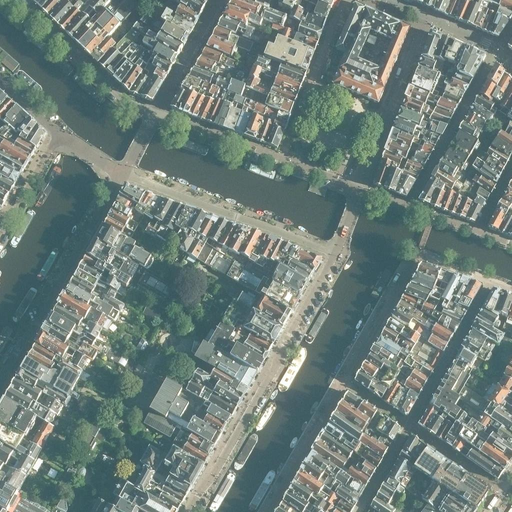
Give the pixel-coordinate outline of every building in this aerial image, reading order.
[(0,0),(0,14),(17,30),(24,22),(0,0)] [(51,0),(34,0),(33,2),(42,11),(51,0)] [(51,0),(42,11),(49,18),(65,0),(51,0)] [(58,27),(74,10),(70,6),(74,2),(78,5),(82,0),(68,0),(51,19),(58,27)] [(66,34),(97,0),(82,0),(78,5),(74,10),(58,27),(66,34)] [(133,26),(126,20),(131,14),(125,9),(131,3),(128,0),(113,0),(111,3),(107,0),(97,0),(66,34),(99,64),(121,40),(118,37),(121,33),(124,36),(133,26)] [(205,7),(194,0),(183,0),(183,1),(181,0),(170,0),(182,6),(200,16),(205,7)] [(257,16),(258,12),(266,15),(263,21),(274,25),(281,28),(285,17),(263,8),(263,9),(240,0),(233,0),(229,8),(257,19),(258,16),(257,16)] [(240,0),(263,9),(263,8),(266,3),(258,0),(240,0)] [(292,12),(297,0),(285,0),(282,8),(292,12)] [(300,22),(304,12),(309,0),(297,0),(292,12),(289,18),(300,22)] [(315,16),(319,5),(321,0),(309,0),(304,12),(315,16)] [(330,9),(333,0),(321,0),(319,5),(330,9)] [(438,0),(425,0),(423,6),(434,11),(438,0)] [(445,15),(451,0),(438,0),(434,11),(445,15)] [(455,20),(463,0),(451,0),(445,15),(455,20)] [(464,23),(472,4),(474,0),(463,0),(455,20),(464,23)] [(472,27),(483,1),(480,0),(476,0),(475,5),(472,4),(464,23),(472,27)] [(511,0),(505,0),(505,1),(502,0),(501,0),(498,8),(500,9),(511,13),(511,0)] [(481,31),(489,13),(492,5),(488,3),(483,1),(472,27),(481,31)] [(383,90),(388,79),(391,72),(394,64),(395,64),(395,63),(396,59),(397,59),(397,58),(403,44),(409,28),(408,28),(401,25),(402,25),(400,24),(365,9),(364,8),(357,5),(355,4),(335,50),(345,54),(338,71),(339,71),(383,90)] [(156,18),(164,10),(161,8),(155,5),(147,13),(156,18)] [(326,20),(330,9),(319,5),(315,16),(326,20)] [(194,27),(200,16),(182,6),(176,16),(194,27)] [(489,34),(497,17),(500,9),(498,8),(497,7),(493,15),(489,13),(481,31),(489,34)] [(257,19),(229,8),(223,18),(246,27),(248,21),(260,26),(262,20),(257,19)] [(509,22),(511,16),(511,13),(500,9),(497,17),(509,22)] [(194,27),(176,16),(166,11),(160,21),(189,37),(194,27)] [(326,20),(315,16),(304,12),(300,22),(322,31),(326,20)] [(160,21),(156,18),(147,13),(141,20),(140,22),(183,47),(189,37),(160,21)] [(498,38),(509,22),(497,17),(489,34),(498,38)] [(243,34),(246,27),(223,18),(218,28),(245,39),(247,35),(243,34)] [(300,22),(289,18),(288,18),(284,29),(291,32),(292,27),(299,30),(298,34),(318,42),(318,41),(322,31),(300,22)] [(183,48),(160,35),(158,39),(150,34),(152,31),(139,23),(132,31),(140,36),(147,40),(177,57),(183,48)] [(314,53),(318,42),(298,34),(291,32),(284,29),(281,28),(274,25),(272,30),(281,33),(283,33),(280,40),(288,43),(291,37),(295,38),(293,44),(314,53)] [(28,28),(27,29),(26,30),(26,32),(26,33),(28,35),(29,37),(47,53),(52,48),(34,31),(32,30),(31,29),(30,28),(28,28)] [(234,47),(238,38),(217,30),(212,38),(234,47)] [(107,73),(121,57),(117,54),(126,44),(130,47),(132,45),(140,36),(132,31),(100,66),(107,73)] [(433,62),(442,38),(431,33),(427,43),(425,42),(422,49),(425,49),(422,58),(433,62)] [(221,56),(222,54),(230,57),(234,47),(212,38),(206,48),(201,57),(201,58),(216,64),(218,65),(236,70),(239,63),(226,58),(221,56)] [(454,68),(463,48),(462,47),(452,43),(442,38),(433,62),(443,66),(443,64),(454,68)] [(306,74),(314,53),(293,44),(288,43),(280,40),(278,39),(274,49),(269,47),(264,58),(271,61),(282,65),(306,74)] [(177,57),(147,40),(143,45),(155,52),(153,56),(154,57),(172,67),(178,57),(177,57)] [(128,62),(125,60),(130,54),(133,56),(139,49),(132,45),(130,47),(121,57),(107,73),(114,79),(128,62)] [(480,67),(484,59),(484,58),(484,57),(483,57),(463,48),(454,68),(453,72),(472,80),(480,67)] [(67,77),(74,69),(53,49),(46,56),(67,77)] [(135,69),(131,66),(137,59),(140,61),(146,53),(139,49),(133,56),(128,62),(114,79),(122,86),(135,69)] [(0,61),(9,70),(15,64),(0,50),(0,61)] [(135,69),(122,86),(129,93),(141,76),(145,71),(148,66),(154,57),(153,56),(146,53),(140,61),(135,69)] [(302,85),(306,75),(306,74),(282,65),(280,72),(269,68),(271,61),(264,58),(257,56),(253,66),(302,85)] [(172,67),(154,57),(148,66),(157,70),(167,76),(172,67)] [(213,68),(216,64),(201,58),(195,67),(210,73),(216,75),(218,70),(213,68)] [(443,66),(433,62),(422,58),(418,67),(439,75),(443,66)] [(141,98),(152,78),(157,70),(148,66),(145,71),(150,74),(146,79),(141,76),(129,93),(141,98)] [(298,95),(302,85),(253,66),(249,77),(258,80),(261,73),(277,79),(274,86),(298,95)] [(497,88),(504,75),(496,66),(489,79),(487,78),(485,82),(487,82),(497,88)] [(447,78),(439,75),(418,67),(414,78),(433,85),(436,78),(438,79),(437,81),(443,83),(441,88),(442,88),(443,85),(447,78)] [(218,79),(215,77),(194,69),(189,78),(205,84),(213,87),(215,88),(219,79),(218,79)] [(163,83),(167,76),(157,70),(152,78),(163,83)] [(17,74),(17,77),(37,94),(39,95),(42,91),(42,88),(22,71),(19,71),(17,74)] [(384,90),(383,90),(339,71),(333,85),(376,104),(378,104),(380,100),(380,99),(382,95),(384,90)] [(72,78),(95,99),(98,101),(100,103),(101,103),(104,103),(105,103),(105,101),(105,99),(105,98),(103,96),(101,93),(77,72),(72,78)] [(469,87),(472,80),(453,72),(450,79),(454,81),(468,87),(469,87)] [(501,104),(511,83),(511,82),(504,75),(497,88),(487,82),(480,96),(492,102),(493,100),(501,104)] [(245,88),(254,91),(270,97),(294,106),(298,95),(274,86),(258,80),(249,77),(247,83),(245,88)] [(152,102),(163,83),(152,78),(141,98),(152,102)] [(201,92),(205,84),(189,78),(185,85),(193,89),(201,92)] [(220,102),(216,101),(206,122),(215,125),(228,93),(227,93),(231,83),(219,78),(219,79),(215,88),(221,90),(223,91),(220,102)] [(430,93),(433,85),(414,78),(410,88),(435,98),(437,93),(433,91),(432,93),(430,93)] [(454,81),(450,79),(447,78),(443,85),(464,93),(465,94),(468,87),(454,81)] [(233,106),(226,104),(228,98),(235,101),(236,96),(241,98),(245,88),(247,83),(243,82),(241,86),(231,82),(231,83),(227,93),(228,93),(215,125),(224,129),(233,106)] [(509,111),(511,105),(511,83),(501,104),(499,106),(497,112),(504,116),(505,117),(509,112),(509,111)] [(198,119),(206,101),(202,99),(205,93),(209,95),(213,87),(205,84),(201,92),(189,116),(198,119)] [(189,97),(193,89),(185,85),(181,93),(189,97)] [(461,100),(464,93),(443,85),(442,88),(441,88),(437,99),(457,107),(458,107),(461,100)] [(206,122),(216,101),(221,90),(215,88),(213,87),(209,95),(206,101),(198,119),(206,122)] [(255,141),(268,108),(266,108),(266,107),(264,106),(263,102),(251,98),(254,91),(245,88),(241,98),(247,100),(258,104),(254,113),(252,119),(245,137),(255,141)] [(435,98),(410,88),(406,99),(424,106),(427,102),(433,104),(434,103),(435,98)] [(189,116),(201,92),(193,89),(189,97),(181,113),(189,116)] [(179,115),(181,113),(189,97),(181,93),(176,101),(174,100),(168,110),(179,115)] [(319,107),(323,96),(317,94),(313,105),(319,107)] [(45,98),(45,99),(45,100),(45,101),(46,103),(46,104),(47,105),(67,124),(68,124),(70,125),(72,124),(73,123),(74,122),(75,120),(75,119),(75,118),(74,116),(54,97),(53,97),(52,96),(51,95),(49,95),(48,95),(47,95),(46,95),(45,95),(45,96),(45,98)] [(234,133),(242,114),(235,111),(237,107),(244,109),(247,100),(241,98),(236,96),(235,101),(233,106),(224,129),(234,133)] [(499,106),(492,102),(480,96),(474,104),(490,113),(489,114),(494,117),(494,116),(497,112),(499,106)] [(290,117),(294,106),(270,97),(266,107),(266,108),(268,108),(279,113),(290,117)] [(457,107),(437,99),(435,98),(434,103),(438,104),(436,107),(453,114),(457,107)] [(424,118),(426,115),(427,112),(429,108),(424,106),(406,99),(401,110),(424,118)] [(0,119),(3,122),(16,107),(8,100),(0,108),(0,119)] [(252,119),(246,117),(248,111),(254,113),(258,104),(247,100),(244,109),(242,114),(234,133),(245,137),(252,119)] [(0,137),(1,138),(23,113),(16,107),(3,122),(7,126),(3,131),(0,128),(0,137)] [(453,114),(436,107),(435,110),(429,108),(427,112),(450,120),(453,114)] [(505,123),(501,120),(494,116),(494,117),(489,114),(487,113),(486,114),(473,107),(468,115),(485,125),(488,127),(489,125),(493,128),(511,140),(511,129),(509,127),(509,126),(505,123)] [(273,128),(276,120),(279,113),(268,108),(255,141),(266,145),(273,128)] [(429,120),(424,118),(401,110),(397,121),(422,130),(428,132),(431,125),(427,124),(429,120)] [(450,120),(427,112),(426,115),(431,117),(429,120),(446,127),(450,120)] [(504,116),(497,112),(494,116),(501,120),(504,116)] [(19,132),(30,120),(23,113),(1,138),(9,142),(13,139),(8,135),(13,130),(17,134),(19,132)] [(287,125),(290,117),(279,113),(276,120),(287,125)] [(485,125),(468,115),(463,125),(476,132),(480,134),(485,125)] [(25,142),(37,126),(30,120),(19,132),(22,134),(20,139),(25,142)] [(284,132),(287,125),(276,120),(273,128),(284,132)] [(441,137),(446,127),(429,120),(427,124),(431,125),(428,132),(441,137)] [(418,141),(422,130),(397,121),(393,131),(418,141)] [(476,132),(463,125),(459,132),(476,142),(478,137),(475,135),(476,132)] [(36,148),(44,136),(46,133),(37,126),(25,142),(36,148)] [(283,141),(286,133),(284,132),(273,128),(266,145),(277,149),(279,145),(281,145),(282,143),(280,142),(281,140),(283,141)] [(511,140),(493,128),(485,144),(490,147),(509,159),(511,154),(511,140)] [(435,147),(440,137),(441,137),(428,132),(422,130),(418,141),(420,142),(435,147)] [(418,141),(393,131),(389,142),(410,150),(411,147),(417,149),(420,142),(418,141)] [(163,136),(164,138),(165,139),(167,141),(171,142),(203,154),(207,145),(174,133),(170,132),(168,132),(166,132),(164,133),(163,134),(163,136)] [(459,171),(475,143),(476,142),(459,132),(459,133),(443,160),(459,171)] [(25,142),(20,139),(15,136),(13,139),(9,142),(8,144),(31,157),(36,148),(25,142)] [(31,157),(8,144),(9,142),(1,138),(0,137),(0,143),(4,145),(0,151),(26,166),(31,157)] [(416,152),(410,150),(389,142),(385,152),(407,161),(409,162),(411,158),(414,159),(416,152)] [(429,157),(435,147),(420,142),(417,149),(416,152),(429,157)] [(509,159),(490,147),(488,150),(483,148),(481,152),(505,168),(509,159)] [(0,151),(0,164),(20,176),(26,166),(0,151)] [(241,168),(243,162),(214,152),(212,157),(241,168)] [(407,161),(385,152),(382,160),(393,165),(404,169),(407,161)] [(423,167),(429,157),(416,152),(414,159),(411,158),(409,162),(423,167)] [(505,168),(481,152),(477,160),(500,176),(505,168)] [(55,160),(33,200),(34,201),(34,202),(35,203),(36,204),(37,204),(38,205),(39,205),(40,204),(41,204),(42,204),(64,163),(64,162),(64,161),(64,160),(64,159),(63,159),(63,158),(62,158),(61,157),(60,157),(59,157),(58,157),(57,158),(56,159),(56,160),(55,160)] [(384,189),(393,165),(382,160),(375,179),(373,185),(384,189)] [(466,176),(459,171),(443,160),(437,169),(437,170),(461,186),(466,176)] [(500,176),(477,160),(472,168),(496,184),(500,176)] [(419,174),(423,168),(423,167),(409,162),(407,161),(404,169),(419,174)] [(279,182),(282,175),(248,163),(246,170),(279,182)] [(0,179),(14,187),(20,176),(0,164),(0,179)] [(395,193),(401,176),(415,182),(419,174),(404,169),(393,165),(384,189),(395,193)] [(461,186),(437,170),(432,179),(445,187),(449,189),(456,193),(463,198),(465,194),(471,184),(466,181),(462,187),(461,186)] [(406,198),(412,186),(415,182),(401,176),(395,193),(406,198)] [(495,186),(494,186),(482,177),(479,180),(476,178),(473,182),(490,194),(495,186)] [(430,207),(437,192),(441,193),(445,187),(432,179),(430,178),(426,185),(428,186),(427,188),(425,187),(417,202),(430,207)] [(14,187),(0,179),(0,190),(9,196),(14,187)] [(489,196),(479,189),(471,184),(465,194),(470,197),(474,199),(475,198),(485,203),(489,196)] [(138,207),(146,194),(128,187),(127,187),(126,187),(125,188),(120,197),(138,207)] [(440,211),(449,189),(445,187),(441,193),(437,192),(430,207),(440,211)] [(448,214),(456,193),(449,189),(440,211),(448,214)] [(0,211),(9,196),(0,190),(0,211)] [(511,207),(511,206),(511,194),(507,192),(502,201),(511,207)] [(456,217),(463,198),(456,193),(448,214),(456,217)] [(134,219),(138,213),(144,217),(155,198),(146,194),(138,207),(136,210),(132,218),(129,216),(131,212),(116,204),(112,211),(137,226),(139,227),(141,223),(134,219)] [(465,220),(472,204),(468,202),(470,197),(465,194),(463,198),(456,217),(465,220)] [(69,220),(69,222),(69,223),(69,224),(69,225),(70,226),(71,226),(72,226),(73,226),(74,226),(76,224),(77,222),(91,199),(84,195),(70,218),(69,220)] [(138,207),(120,197),(116,204),(131,212),(133,208),(136,210),(138,207)] [(153,222),(164,202),(155,198),(144,217),(141,223),(139,227),(147,232),(150,226),(147,224),(149,220),(153,222)] [(480,213),(482,210),(485,203),(475,198),(474,199),(472,204),(465,220),(474,223),(478,217),(480,218),(482,214),(480,213)] [(506,217),(511,207),(502,201),(496,212),(506,217)] [(157,237),(175,206),(164,202),(153,222),(150,226),(147,232),(148,232),(146,235),(148,236),(149,235),(156,239),(155,242),(160,244),(162,240),(157,237)] [(173,234),(186,210),(175,206),(157,237),(162,240),(160,244),(158,247),(165,251),(169,244),(167,243),(173,234)] [(511,229),(511,206),(511,207),(506,217),(506,218),(498,232),(508,236),(511,229)] [(20,244),(20,243),(37,213),(38,212),(38,211),(37,211),(37,210),(33,208),(32,208),(32,209),(31,209),(31,210),(14,239),(14,240),(14,241),(14,242),(15,243),(16,244),(17,244),(18,244),(19,244),(20,244)] [(181,241),(197,214),(186,210),(173,234),(178,237),(177,239),(181,241)] [(137,226),(112,211),(108,219),(133,233),(137,226)] [(506,218),(506,217),(496,212),(487,228),(498,232),(506,218)] [(187,254),(207,217),(197,214),(181,241),(177,248),(185,253),(183,256),(185,258),(187,254)] [(208,240),(219,221),(207,217),(187,254),(197,260),(206,245),(208,240)] [(133,233),(108,219),(104,226),(129,240),(133,233)] [(218,246),(220,243),(230,225),(219,221),(208,240),(214,243),(218,246)] [(230,248),(240,229),(230,225),(220,243),(230,248)] [(152,259),(133,248),(135,244),(129,240),(104,226),(96,241),(146,270),(150,268),(153,264),(152,259)] [(256,265),(270,239),(262,237),(251,233),(240,229),(230,248),(226,256),(225,257),(251,271),(255,264),(256,265)] [(262,269),(277,242),(278,239),(276,239),(275,241),(270,239),(256,265),(255,265),(262,269)] [(130,281),(135,272),(142,276),(137,285),(171,305),(176,297),(180,289),(146,270),(96,241),(87,256),(83,263),(102,275),(104,272),(109,274),(107,277),(119,284),(123,277),(130,281)] [(275,262),(280,253),(284,244),(277,242),(262,269),(269,273),(275,262)] [(222,248),(218,246),(214,243),(211,248),(219,252),(222,248)] [(287,257),(292,248),(284,244),(280,253),(287,257)] [(272,282),(251,271),(225,257),(226,256),(219,252),(211,248),(206,245),(197,260),(204,264),(206,265),(210,258),(228,268),(224,275),(246,287),(291,313),(300,299),(299,298),(272,282)] [(295,261),(300,251),(292,248),(287,257),(295,261)] [(52,250),(36,279),(36,280),(37,280),(37,281),(37,282),(38,282),(39,282),(40,283),(41,283),(42,282),(59,253),(59,252),(58,251),(58,250),(57,250),(56,249),(55,249),(54,249),(53,249),(53,250),(52,250)] [(275,262),(281,267),(308,283),(315,271),(317,273),(325,259),(310,253),(310,255),(300,251),(295,261),(287,257),(280,253),(275,262)] [(196,279),(204,264),(197,260),(188,275),(195,279),(196,279)] [(436,283),(440,272),(436,270),(437,268),(421,262),(420,264),(422,265),(416,275),(436,283)] [(105,281),(101,278),(102,275),(83,263),(79,271),(119,294),(120,292),(117,291),(120,285),(119,284),(107,277),(105,281)] [(308,283),(281,267),(276,275),(304,291),(307,286),(306,286),(308,283)] [(371,294),(377,298),(392,272),(386,269),(371,294)] [(119,294),(79,271),(75,278),(94,290),(96,286),(100,289),(98,292),(112,300),(114,296),(121,299),(123,297),(119,294)] [(447,287),(453,276),(441,272),(440,272),(436,283),(438,283),(442,285),(447,287)] [(182,300),(195,279),(188,275),(180,289),(176,297),(182,300)] [(304,291),(276,275),(272,282),(299,298),(304,291)] [(438,283),(436,283),(416,275),(411,285),(410,286),(442,297),(447,287),(442,285),(438,291),(434,289),(438,283)] [(444,310),(461,280),(453,276),(447,287),(442,297),(436,307),(442,309),(444,310)] [(98,292),(94,290),(75,278),(70,286),(119,314),(123,307),(112,300),(98,292)] [(453,313),(457,306),(461,298),(470,283),(461,280),(444,310),(453,313)] [(472,302),(481,286),(470,283),(461,298),(472,302)] [(119,314),(70,286),(65,295),(111,321),(116,324),(118,321),(116,320),(118,316),(120,318),(122,316),(119,314)] [(442,297),(410,286),(404,296),(425,303),(428,298),(431,299),(428,305),(436,307),(442,297)] [(291,313),(246,287),(237,303),(282,329),(291,313)] [(28,292),(27,294),(15,315),(21,319),(33,298),(34,296),(35,294),(35,293),(35,292),(34,291),(34,290),(33,290),(32,290),(31,290),(30,291),(28,292)] [(496,315),(503,294),(494,291),(483,310),(497,319),(498,317),(495,316),(496,315)] [(111,321),(65,295),(63,293),(63,294),(61,297),(63,298),(59,306),(84,321),(87,315),(90,316),(87,322),(88,323),(101,330),(105,332),(111,321)] [(507,319),(511,303),(511,297),(503,294),(496,315),(507,319)] [(436,307),(428,305),(425,303),(404,296),(402,295),(400,298),(402,299),(401,301),(413,308),(416,309),(417,306),(422,308),(421,312),(431,317),(434,312),(436,307)] [(468,310),(472,302),(461,298),(457,306),(468,310)] [(282,329),(237,303),(234,301),(221,324),(234,331),(238,326),(246,331),(252,334),(272,346),(282,329)] [(454,335),(429,320),(400,303),(396,311),(412,321),(410,324),(412,326),(409,331),(407,330),(406,331),(390,320),(386,328),(415,346),(420,337),(424,329),(448,344),(454,335)] [(511,334),(511,303),(507,319),(502,330),(511,334)] [(81,326),(84,321),(59,306),(55,312),(53,311),(51,314),(95,340),(100,343),(103,345),(105,341),(97,337),(101,330),(88,323),(85,329),(81,326)] [(464,317),(468,310),(457,306),(453,313),(464,317)] [(464,317),(453,313),(444,310),(442,309),(436,307),(434,312),(441,316),(459,326),(464,317)] [(321,312),(319,314),(304,341),(311,345),(326,318),(327,316),(328,313),(328,312),(328,311),(327,310),(327,309),(326,309),(325,309),(324,309),(323,309),(322,310),(321,312)] [(498,320),(497,319),(483,310),(478,318),(493,327),(494,327),(498,329),(500,324),(497,323),(498,320)] [(412,321),(396,311),(391,318),(403,326),(408,328),(410,324),(412,321)] [(459,326),(441,316),(434,312),(431,317),(429,320),(454,335),(459,326)] [(95,340),(51,314),(49,317),(52,318),(48,324),(70,337),(78,342),(90,349),(95,340)] [(257,373),(186,334),(162,320),(137,364),(167,382),(173,371),(162,364),(168,354),(189,365),(194,357),(215,370),(248,388),(257,373)] [(503,337),(477,321),(476,321),(472,330),(495,345),(496,345),(498,346),(503,337)] [(93,359),(97,353),(95,352),(90,349),(78,342),(75,347),(67,343),(70,337),(48,324),(45,330),(43,329),(41,332),(43,333),(43,334),(75,352),(82,356),(88,360),(94,363),(96,361),(93,359)] [(245,351),(235,346),(228,342),(233,334),(234,331),(221,324),(215,334),(210,331),(207,338),(190,328),(186,334),(257,373),(263,362),(245,351)] [(0,338),(0,353),(0,354),(14,330),(7,326),(0,338)] [(272,346),(252,334),(249,339),(243,335),(246,331),(238,326),(234,331),(233,334),(268,354),(272,346)] [(415,346),(386,328),(381,337),(410,355),(415,346)] [(448,344),(424,329),(420,337),(423,339),(423,340),(443,353),(448,344)] [(495,345),(472,330),(467,340),(490,354),(495,345)] [(72,357),(75,352),(43,334),(38,342),(36,340),(34,344),(36,345),(87,375),(88,372),(83,369),(88,360),(82,356),(79,361),(72,357)] [(268,354),(233,334),(228,342),(235,346),(238,341),(247,346),(245,351),(263,362),(268,354)] [(434,370),(433,370),(410,355),(381,337),(375,346),(391,357),(397,359),(404,364),(399,373),(405,376),(423,388),(434,370)] [(433,370),(443,353),(423,340),(423,339),(420,337),(415,346),(410,355),(433,370)] [(511,342),(503,337),(498,346),(505,350),(499,360),(510,367),(511,368),(511,342)] [(490,354),(467,340),(461,350),(482,362),(484,364),(486,361),(492,365),(495,360),(488,356),(490,354)] [(137,364),(103,345),(100,343),(95,352),(97,353),(97,352),(123,367),(132,373),(137,364)] [(87,375),(36,345),(32,353),(51,364),(53,361),(58,364),(57,367),(58,368),(78,380),(85,384),(90,376),(87,375)] [(389,390),(394,381),(400,385),(405,376),(399,373),(404,364),(397,359),(391,357),(375,346),(371,353),(385,363),(391,367),(389,370),(385,378),(381,375),(377,382),(374,380),(368,391),(381,400),(387,389),(389,390)] [(482,362),(461,350),(456,360),(470,369),(471,367),(477,370),(482,362)] [(51,364),(32,353),(27,361),(49,373),(54,365),(51,364)] [(385,363),(371,353),(366,362),(381,371),(383,367),(389,370),(391,367),(385,363)] [(274,396),(274,398),(275,399),(275,400),(276,400),(277,400),(278,400),(279,399),(280,399),(282,397),(284,394),(301,365),(293,360),(276,390),(275,393),(274,395),(274,396)] [(451,393),(463,373),(468,376),(472,370),(470,369),(456,360),(430,405),(438,412),(443,415),(447,418),(452,421),(454,423),(460,413),(457,411),(463,401),(451,393)] [(78,380),(58,368),(55,373),(51,374),(49,373),(27,361),(22,371),(68,398),(78,380)] [(381,375),(365,363),(361,371),(374,380),(377,382),(381,375)] [(127,382),(132,373),(123,367),(118,377),(127,382)] [(222,393),(207,384),(211,378),(198,370),(194,377),(179,368),(170,384),(177,387),(180,383),(184,376),(192,381),(237,407),(243,396),(226,386),(222,393)] [(248,388),(215,370),(211,378),(226,386),(243,396),(248,388)] [(511,419),(496,408),(500,401),(511,408),(511,401),(509,399),(511,394),(498,386),(498,387),(472,370),(468,376),(463,373),(451,393),(463,401),(479,412),(511,434),(511,419)] [(68,398),(22,371),(17,379),(35,389),(37,386),(46,391),(45,395),(63,405),(68,408),(69,406),(67,405),(69,401),(71,403),(73,400),(68,398)] [(368,391),(374,380),(361,371),(357,378),(354,377),(352,382),(363,389),(364,388),(368,391)] [(423,388),(405,376),(400,385),(402,386),(406,390),(409,391),(418,397),(423,388)] [(511,381),(504,377),(498,386),(511,394),(511,381)] [(63,405),(45,395),(35,389),(17,379),(11,390),(10,390),(5,400),(49,425),(51,423),(53,423),(55,420),(54,419),(56,416),(57,416),(63,405)] [(237,407),(192,381),(188,387),(180,383),(177,387),(186,392),(204,402),(231,418),(237,407)] [(391,406),(400,389),(402,386),(400,385),(394,381),(389,390),(383,401),(391,406)] [(194,419),(199,411),(204,402),(186,392),(177,387),(170,384),(167,382),(150,411),(181,428),(181,429),(182,429),(187,432),(188,431),(214,447),(221,435),(204,424),(201,423),(194,419)] [(398,412),(409,391),(406,390),(405,392),(400,389),(391,406),(398,412)] [(414,405),(418,397),(409,391),(398,412),(405,416),(408,416),(408,415),(414,405)] [(363,404),(358,401),(347,394),(342,403),(357,413),(363,404)] [(49,425),(5,400),(0,408),(0,423),(24,437),(26,438),(25,440),(30,442),(43,449),(55,428),(49,425)] [(511,408),(500,401),(496,408),(511,419),(511,408)] [(231,418),(204,402),(199,411),(226,426),(231,418)] [(256,426),(261,429),(274,405),(269,402),(256,426)] [(369,422),(357,413),(342,403),(336,414),(363,432),(369,422)] [(371,423),(376,413),(363,404),(357,413),(369,422),(371,423)] [(427,431),(435,417),(438,412),(430,405),(429,405),(418,425),(427,431)] [(226,426),(199,411),(194,419),(201,423),(204,418),(206,420),(204,424),(221,435),(226,426)] [(511,434),(479,412),(477,415),(482,419),(478,425),(511,448),(511,434)] [(176,427),(150,413),(143,424),(170,439),(176,427)] [(375,434),(384,419),(376,414),(376,413),(371,423),(364,434),(368,437),(371,432),(375,434)] [(511,459),(511,448),(478,425),(473,422),(469,427),(463,423),(466,417),(460,413),(454,423),(455,423),(464,429),(463,430),(458,439),(504,471),(510,462),(511,461),(511,459)] [(101,427),(106,419),(97,414),(95,417),(94,416),(92,418),(94,419),(93,422),(94,423),(101,427)] [(363,432),(336,414),(330,424),(358,444),(363,436),(364,434),(363,432)] [(436,437),(445,421),(447,418),(443,415),(440,420),(435,417),(427,431),(435,437),(436,437)] [(384,436),(391,424),(384,419),(375,434),(372,439),(375,441),(378,436),(380,437),(382,435),(384,436)] [(444,442),(455,423),(454,423),(452,421),(449,424),(445,421),(436,437),(444,442)] [(0,463),(26,478),(43,449),(30,442),(24,452),(18,448),(24,437),(0,423),(0,463)] [(94,423),(88,434),(95,438),(101,427),(94,423)] [(463,430),(464,429),(455,423),(444,442),(452,448),(458,439),(463,430)] [(358,444),(330,424),(325,433),(353,452),(356,454),(361,445),(358,444)] [(396,436),(398,432),(400,430),(391,424),(384,436),(392,442),(394,443),(398,437),(396,436)] [(214,447),(188,431),(187,432),(182,429),(177,438),(209,457),(214,447)] [(343,469),(352,454),(353,452),(325,433),(313,453),(346,476),(348,473),(343,469)] [(237,470),(242,468),(258,441),(258,440),(258,439),(258,438),(257,437),(257,436),(256,435),(255,434),(254,434),(253,434),(252,435),(251,435),(250,435),(250,436),(249,437),(234,463),(234,469),(237,470)] [(392,442),(384,436),(382,435),(380,437),(378,436),(375,441),(387,450),(392,442)] [(86,453),(95,438),(90,436),(82,451),(86,453)] [(387,450),(375,441),(372,439),(371,441),(363,436),(358,444),(361,445),(382,460),(387,450)] [(412,457),(420,444),(411,438),(409,437),(406,443),(407,443),(403,451),(412,457)] [(93,462),(103,447),(101,445),(102,443),(95,438),(86,453),(83,459),(90,464),(91,461),(93,462)] [(209,457),(177,438),(171,448),(175,450),(177,452),(180,446),(185,448),(182,454),(203,466),(209,457)] [(504,471),(458,439),(452,448),(451,450),(459,456),(460,454),(497,480),(504,471)] [(417,464),(427,449),(420,444),(412,457),(411,460),(417,464)] [(382,460),(361,445),(356,454),(377,469),(382,460)] [(190,490),(203,466),(182,454),(177,452),(175,450),(170,459),(150,448),(141,465),(144,467),(156,474),(158,471),(159,471),(165,461),(167,462),(166,464),(172,468),(167,476),(190,490)] [(422,474),(435,455),(427,449),(417,464),(414,468),(416,470),(422,474)] [(77,470),(83,459),(86,453),(82,451),(80,450),(70,467),(77,470)] [(411,460),(412,457),(403,451),(399,458),(414,468),(417,464),(411,460)] [(346,476),(313,453),(307,463),(325,475),(328,477),(335,482),(335,483),(342,487),(345,489),(350,480),(345,477),(346,476)] [(430,480),(443,460),(435,455),(422,474),(430,480)] [(440,500),(447,491),(438,485),(434,482),(424,497),(406,485),(416,470),(414,468),(399,458),(398,459),(399,460),(396,465),(395,464),(394,465),(395,466),(392,471),(392,470),(391,471),(392,472),(389,476),(388,476),(388,477),(399,485),(427,505),(436,510),(438,507),(441,509),(439,511),(475,511),(476,511),(452,494),(446,503),(440,500)] [(442,479),(451,466),(453,465),(448,461),(447,463),(443,460),(430,480),(434,482),(438,485),(442,479)] [(370,479),(376,470),(362,461),(357,470),(370,479)] [(26,478),(0,463),(0,483),(2,484),(22,495),(23,493),(19,490),(26,478)] [(325,475),(307,463),(303,469),(301,468),(299,471),(301,472),(323,488),(330,492),(335,483),(335,482),(328,477),(325,484),(321,481),(322,479),(321,478),(322,476),(324,477),(325,475)] [(370,479),(357,470),(351,466),(348,473),(346,476),(345,477),(350,480),(365,489),(370,479)] [(486,490),(467,477),(468,477),(466,476),(451,466),(442,479),(438,485),(447,491),(452,494),(476,511),(477,511),(478,510),(477,510),(480,505),(481,505),(482,504),(481,504),(483,501),(484,501),(485,500),(484,499),(487,495),(488,494),(488,491),(486,490)] [(149,486),(154,478),(156,474),(144,467),(141,471),(145,474),(136,489),(175,511),(177,511),(182,505),(149,486)] [(69,484),(76,472),(73,470),(72,472),(69,471),(65,480),(66,480),(65,482),(69,484)] [(267,472),(248,506),(255,510),(274,476),(275,476),(275,475),(275,474),(275,473),(274,472),(274,471),(273,471),(273,470),(272,470),(271,470),(270,470),(269,470),(269,471),(268,471),(267,472)] [(190,490),(167,476),(159,471),(158,471),(156,474),(154,478),(160,482),(166,486),(186,497),(190,490)] [(326,498),(320,493),(323,488),(301,472),(297,479),(295,478),(293,481),(295,482),(327,504),(322,511),(330,511),(331,511),(333,508),(339,498),(330,492),(326,498)] [(215,511),(216,511),(235,479),(235,478),(235,477),(234,476),(233,475),(232,475),(231,475),(231,474),(230,474),(229,475),(228,475),(209,508),(209,509),(209,510),(209,511),(210,511),(215,511)] [(404,493),(404,490),(398,487),(399,485),(388,477),(376,497),(388,506),(396,492),(401,495),(403,495),(404,493)] [(186,497),(166,486),(163,490),(157,487),(160,482),(154,478),(149,486),(182,505),(186,497)] [(175,511),(136,489),(136,490),(116,479),(113,483),(114,485),(119,488),(114,496),(141,511),(175,511)] [(358,500),(365,489),(350,480),(345,489),(344,490),(358,500)] [(322,511),(327,504),(295,482),(293,481),(291,485),(293,486),(290,492),(307,504),(311,498),(316,502),(313,508),(315,510),(318,511),(322,511)] [(61,498),(69,484),(65,482),(63,485),(62,484),(57,493),(60,494),(58,497),(61,498)] [(358,500),(344,490),(341,489),(342,487),(335,483),(330,492),(339,498),(353,509),(358,500)] [(62,511),(55,508),(52,511),(50,511),(22,495),(2,484),(0,487),(0,508),(5,511),(62,511)] [(306,511),(305,511),(309,505),(307,504),(290,492),(283,503),(296,511),(318,511),(315,510),(313,511),(306,511)] [(141,511),(114,496),(109,506),(99,500),(92,511),(141,511)] [(394,511),(396,511),(388,506),(376,497),(371,507),(377,511),(394,511)] [(351,511),(353,509),(339,498),(333,508),(338,511),(351,511)] [(296,511),(283,503),(279,510),(281,511),(296,511)]
